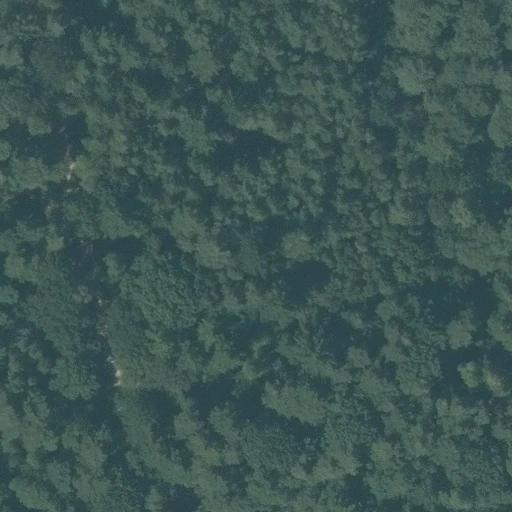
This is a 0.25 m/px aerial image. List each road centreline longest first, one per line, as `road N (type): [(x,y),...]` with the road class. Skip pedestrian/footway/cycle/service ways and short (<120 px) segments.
road 1 (track): [(28,0),(159,511)]
road 2 (unknown): [(511,476),(447,234),(387,147),(360,46),(362,0)]
